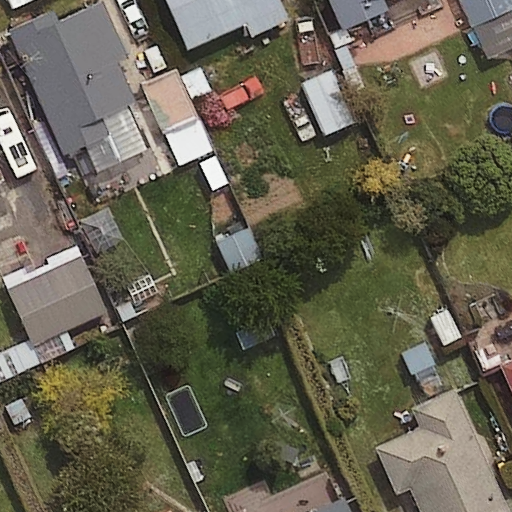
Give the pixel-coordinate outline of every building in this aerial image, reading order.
[(290,21),(280,0),(161,0),(186,54),(245,27),(251,40),(290,21)] [(327,0),(342,33),(389,12),(383,0),(327,0)] [(459,0),(485,52),(508,41),(511,49),(511,4),(510,0),(459,0)] [(127,63),(101,6),(58,26),(53,14),(7,35),(63,157),(108,137),(100,120),(135,105),(118,67),(127,63)] [(207,89),(197,63),(142,84),(159,128),(192,115),(185,97),(207,89)] [(350,118),(329,66),(297,78),(319,131),(350,118)] [(210,147),(197,120),(164,136),(176,163),(210,147)] [(100,310),(76,248),(3,277),(27,338),(100,310)] [(267,307),(245,317),(262,355),(284,345),(267,307)] [(391,367),(368,314),(344,325),(367,378),(391,367)] [(511,363),(500,369),(511,396),(511,363)] [(505,511),(453,396),(413,414),(420,431),(375,452),(396,499),(410,493),(419,511),(505,511)] [(348,511),(344,502),(322,511),(348,511)]
